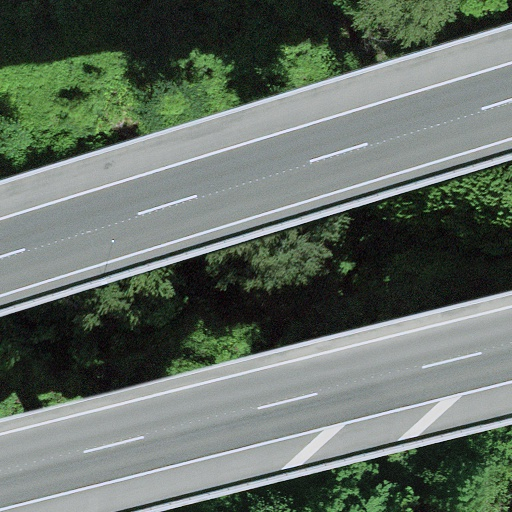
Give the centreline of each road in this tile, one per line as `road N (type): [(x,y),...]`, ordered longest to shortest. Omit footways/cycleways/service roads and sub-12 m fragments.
road 1 (motorway): [(511,99),(0,257)]
road 2 (motorway): [(0,473),(511,345)]
